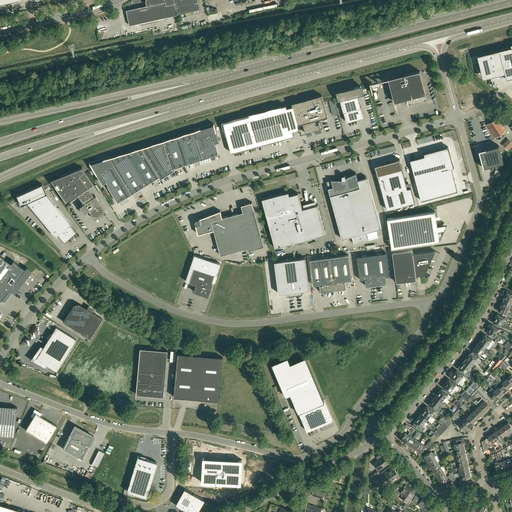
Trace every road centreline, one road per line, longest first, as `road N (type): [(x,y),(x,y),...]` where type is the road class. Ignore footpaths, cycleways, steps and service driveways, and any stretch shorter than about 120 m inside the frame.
road 1 (unclassified): [(88,255),(197,191),(457,118)]
road 2 (track): [(350,0),(0,73)]
road 3 (unclassified): [(421,301),(267,322),(211,321),(164,307),(88,255)]
road 4 (unclassified): [(421,301),(418,334),(343,433),(315,451),(297,458),(171,433)]
road 5 (trunk): [(511,2),(190,87)]
road 6 (trunk): [(167,108),(420,40)]
road 7 (unclassified): [(0,468),(99,507),(154,504),(170,487),(171,433)]
road 8 (residential): [(383,437),(489,315),(511,261)]
road 9 (unclassified): [(457,118),(479,202),(441,292),(421,301)]
road 10 (trunk): [(190,87),(0,142)]
road 11 (trunk): [(190,87),(0,122)]
road 12 (trunk): [(0,178),(167,108)]
road 13 (unclassified): [(171,433),(106,423),(0,383)]
road 14 (trunk): [(0,158),(167,108)]
road 15 (unclassified): [(241,511),(383,437)]
road 16 (unclassified): [(0,358),(43,297),(88,255)]
road 17 (tertiary): [(0,30),(116,0)]
